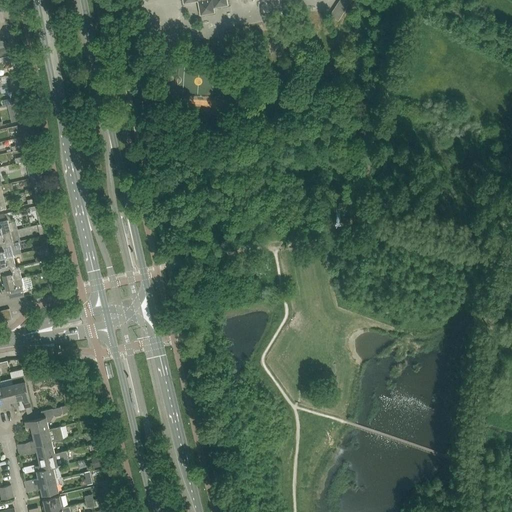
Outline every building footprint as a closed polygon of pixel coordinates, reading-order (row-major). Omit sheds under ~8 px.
[(137,0),(131,0),(122,2),(124,14),(140,11),(137,0)] [(183,0),(184,3),(198,1),(200,15),(215,12),(214,7),(228,5),(227,0),(183,0)] [(339,0),(329,15),(338,21),(351,0),(339,0)] [(7,46),(0,47),(0,54),(0,56),(9,54),(7,46)] [(18,113),(10,115),(11,117),(12,122),(20,120),(19,115),(18,113)] [(35,148),(27,150),(29,158),(37,156),(35,148)] [(37,195),(34,196),(35,201),(38,201),(42,200),(40,191),(36,192),(37,195)] [(0,233),(11,231),(18,229),(16,221),(9,223),(8,219),(6,219),(5,214),(0,214),(0,233)] [(0,246),(14,243),(11,231),(0,233),(0,246)] [(14,243),(0,246),(0,258),(14,255),(22,253),(19,242),(14,243)] [(0,270),(19,266),(16,266),(14,255),(0,258),(0,270)] [(0,275),(3,275),(4,282),(22,278),(19,266),(0,270),(0,275)] [(22,278),(4,282),(6,289),(3,290),(4,295),(9,293),(11,299),(24,296),(23,290),(25,290),(22,278)] [(10,309),(4,310),(6,321),(12,319),(10,309)] [(12,378),(13,384),(17,400),(24,399),(27,413),(33,412),(24,375),(12,378)] [(13,384),(1,387),(6,408),(11,407),(10,402),(17,400),(13,384)] [(31,425),(33,432),(49,429),(47,421),(51,421),(54,414),(56,416),(61,414),(62,412),(67,411),(68,409),(67,405),(41,411),(43,417),(25,421),(26,427),(31,425)] [(17,444),(18,449),(52,441),(64,438),(61,426),(49,429),(33,432),(35,440),(17,444)] [(37,450),(39,457),(55,453),(52,441),(18,449),(20,454),(37,450)] [(36,465),(37,470),(53,466),(58,465),(70,462),(67,450),(55,453),(39,457),(40,464),(36,465)] [(101,456),(92,459),(94,468),(104,465),(101,456)] [(39,477),(34,478),(35,484),(56,479),(54,468),(53,467),(53,466),(37,470),(39,477)] [(56,479),(35,484),(36,489),(41,488),(43,495),(59,491),(56,479)] [(109,482),(102,484),(104,490),(110,489),(109,482)] [(0,488),(1,493),(13,491),(12,485),(3,487),(0,487),(0,488)] [(1,493),(2,499),(14,497),(13,491),(1,493)] [(43,508),(44,511),(63,507),(60,495),(44,499),(46,507),(43,508)]
